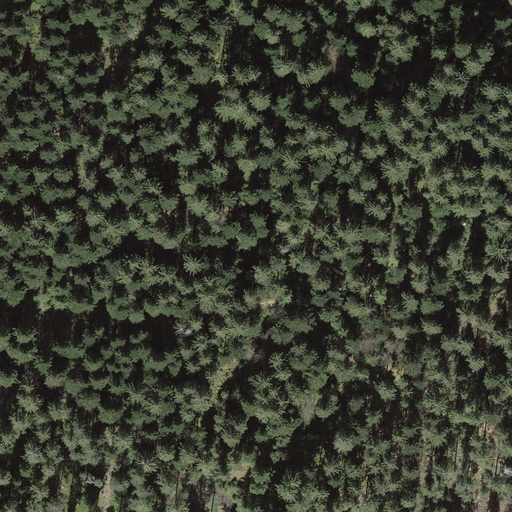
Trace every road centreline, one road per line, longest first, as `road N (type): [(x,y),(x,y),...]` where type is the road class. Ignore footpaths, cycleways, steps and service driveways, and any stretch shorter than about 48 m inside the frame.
road 1 (track): [(227,0),(225,35),(160,217),(150,322),(174,427),(208,511)]
road 2 (track): [(0,352),(55,375),(259,511)]
